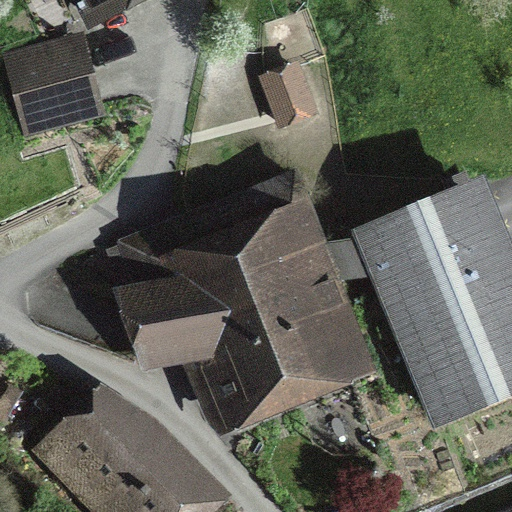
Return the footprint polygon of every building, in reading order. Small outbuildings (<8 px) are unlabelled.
[(79,0),(80,1),(73,5),(78,14),(85,10),(87,14),(114,0),(79,0)] [(10,64),(28,126),(91,110),(76,48),(10,64)] [(332,283),(380,274),(366,242),(319,250),(300,206),(306,204),(295,176),(124,244),(145,292),(129,299),(153,358),(204,350),(228,412),(343,367),(315,294),(334,288),(332,283)] [(366,235),(366,242),(380,274),(440,419),(511,389),(511,298),(468,192),(366,235)] [(185,511),(203,495),(110,400),(59,450),(119,511),(185,511)]
